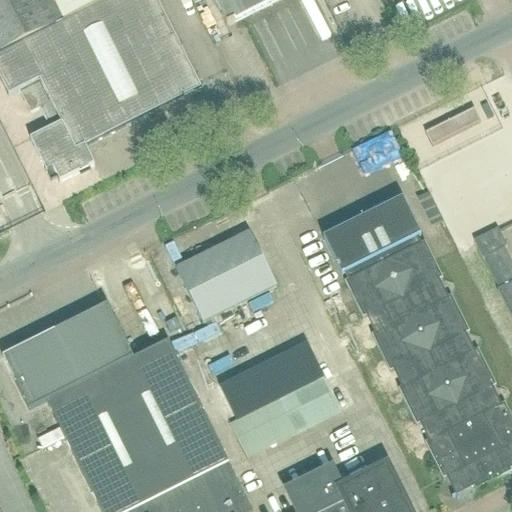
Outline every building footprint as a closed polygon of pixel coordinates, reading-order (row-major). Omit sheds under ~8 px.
[(0,0),(0,80),(8,98),(19,93),(30,115),(40,111),(50,131),(30,142),(46,174),(53,171),(60,184),(94,167),(85,148),(201,91),(156,0),(0,0)] [(212,0),(227,30),(234,26),(235,27),(288,0),(212,0)] [(473,112),(425,136),(432,149),(480,125),(473,112)] [(448,300),(440,283),(443,281),(424,245),(421,246),(418,239),(420,237),(402,201),(270,265),(315,364),(334,355),(339,353),(346,350),(353,347),(359,344),(367,340),(371,338),(389,375),(393,373),(401,390),(398,391),(416,428),(420,427),(428,444),(425,446),(443,482),(446,481),(455,499),(473,490),(475,493),(511,475),(510,471),(511,470),(511,421),(504,406),(501,407),(493,390),(496,389),(478,352),(474,354),(466,337),(470,335),(451,298),(448,300)] [(474,242),(482,260),(507,248),(498,230),(474,242)] [(176,272),(203,326),(277,290),(249,235),(176,272)] [(511,284),(497,292),(511,321),(511,284)] [(161,290),(151,293),(160,321),(170,318),(161,290)] [(47,405),(100,511),(251,511),(176,360),(168,344),(133,362),(107,308),(2,360),(28,414),(47,405)] [(184,345),(175,350),(186,368),(195,362),(184,345)] [(290,367),(279,370),(285,390),(296,387),(290,367)] [(226,427),(242,465),(356,417),(340,379),(226,427)] [(211,396),(202,400),(210,419),(218,416),(211,396)] [(291,493),(289,498),(296,511),(406,511),(386,471),(342,494),(333,476),(327,475),(291,493)]
